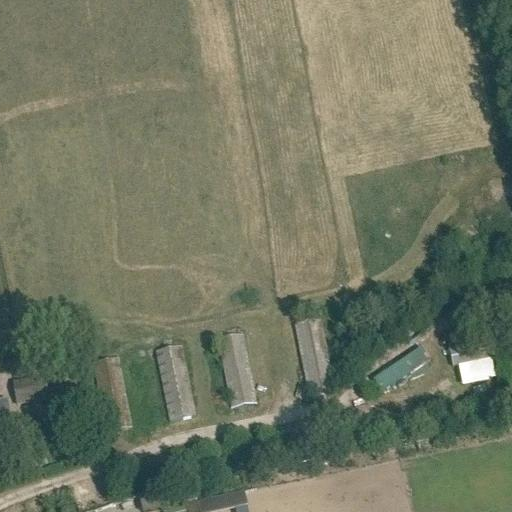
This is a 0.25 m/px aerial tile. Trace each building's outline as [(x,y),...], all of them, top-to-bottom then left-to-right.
[(511,284),(462,294),(467,321),(511,312),(511,284)] [(307,397),(334,392),(320,322),(293,328),(307,397)] [(453,370),(502,359),(497,337),(448,347),(453,370)] [(230,412),(256,407),(243,338),(217,343),(230,412)] [(168,424),(195,419),(181,350),(154,355),(168,424)] [(419,352),(375,382),(382,394),(427,363),(419,352)] [(106,436),(131,431),(118,361),(92,367),(106,436)] [(16,408),(47,403),(43,379),(12,384),(16,408)] [(0,403),(0,420),(10,418),(7,403),(0,403)] [(396,451),(428,445),(423,421),(391,427),(396,451)] [(198,511),(233,511),(247,509),(243,494),(197,504),(198,511)]
